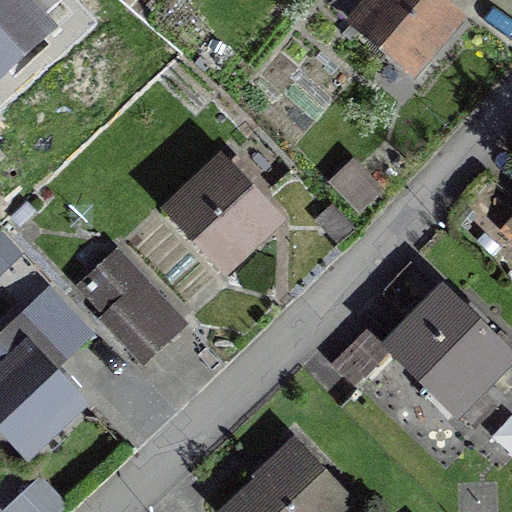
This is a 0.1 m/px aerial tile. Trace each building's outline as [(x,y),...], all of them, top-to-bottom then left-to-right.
[(0,0),(0,73),(52,29),(27,0),(0,0)] [(439,0),(341,0),(332,11),(411,77),(460,19),(438,1),(439,0)] [(273,222),(220,167),(168,216),(220,271),(273,222)] [(177,328),(114,262),(74,301),(137,367),(177,328)] [(444,294),(383,352),(450,422),(511,364),(444,294)] [(0,344),(0,426),(32,458),(79,411),(46,377),(57,367),(17,327),(0,344)] [(343,511),(348,508),(288,446),(218,511),(343,511)]
